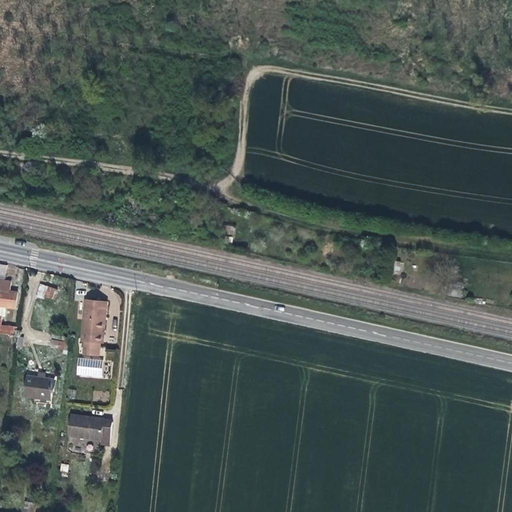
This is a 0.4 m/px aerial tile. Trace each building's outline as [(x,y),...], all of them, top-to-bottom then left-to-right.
[(230,226),(220,225),(220,233),(229,234),(230,226)] [(0,280),(0,306),(3,307),(16,309),(18,293),(10,292),(11,282),(4,281),(0,280)] [(36,298),(43,300),(44,297),(55,300),(58,291),(41,285),(36,298)] [(103,313),(106,313),(107,313),(108,298),(86,296),(86,300),(104,302),(103,313)] [(41,308),(43,300),(36,298),(27,324),(34,326),(35,323),(59,331),(64,316),(41,308)] [(100,342),(104,342),(106,313),(103,313),(104,302),(86,300),(82,340),(97,342),(100,342)] [(0,332),(17,335),(18,327),(1,325),(2,317),(0,316),(0,332)] [(50,348),(64,350),(65,341),(51,340),(50,348)] [(82,341),(85,341),(86,341),(85,351),(96,352),(97,342),(82,340),(82,341)] [(99,355),(100,342),(97,342),(96,352),(85,351),(86,341),(85,341),(84,354),(99,355)] [(76,377),(102,378),(103,359),(77,358),(76,377)] [(25,396),(50,399),(52,380),(27,377),(25,396)] [(107,401),(107,391),(93,391),(93,401),(107,401)] [(104,424),(104,421),(71,416),(69,438),(101,442),(100,448),(109,450),(112,425),(104,424)] [(66,476),(69,465),(62,463),(59,474),(66,476)] [(34,511),(35,502),(23,501),(22,511),(34,511)]
